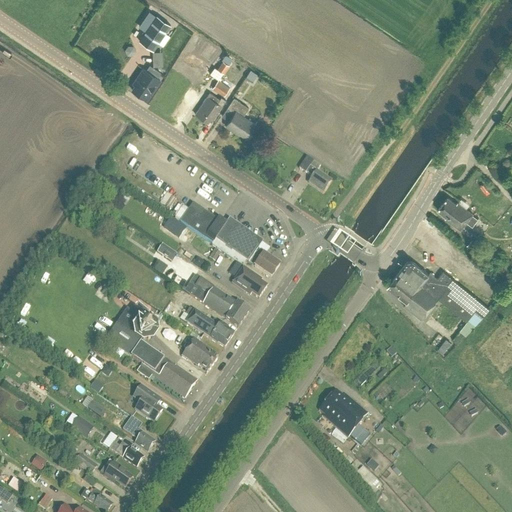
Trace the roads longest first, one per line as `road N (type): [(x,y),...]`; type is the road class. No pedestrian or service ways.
road 1 (secondary): [(323,241),(0,19)]
road 2 (secondary): [(132,511),(323,241)]
road 3 (unclassified): [(211,511),(375,266)]
road 4 (secondary): [(375,266),(511,70)]
road 5 (track): [(392,137),(487,0)]
road 6 (unclassified): [(323,241),(392,137)]
